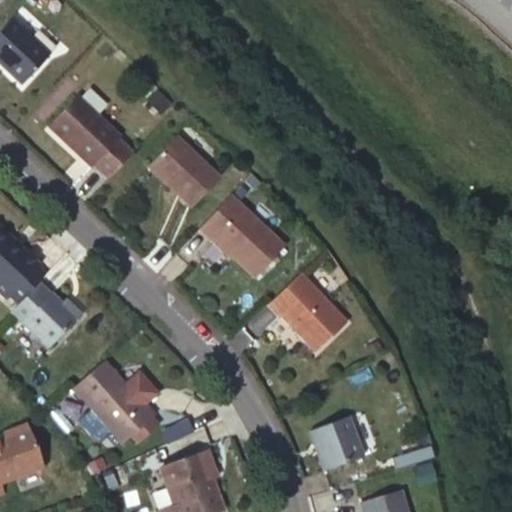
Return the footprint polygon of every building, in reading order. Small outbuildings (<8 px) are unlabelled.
[(49,54),(10,19),(0,30),(0,63),(22,84),(49,54)] [(119,137),(76,96),(47,126),(91,167),(119,137)] [(219,178),(176,137),(150,164),(169,182),(166,185),(191,208),(219,178)] [(169,182),(150,164),(147,167),(166,185),(169,182)] [(286,243),(232,192),(200,226),(212,237),(214,235),(257,275),(286,243)] [(20,252),(11,243),(12,239),(0,228),(0,293),(4,298),(8,294),(36,264),(22,250),(20,252)] [(36,264),(8,294),(18,303),(37,283),(46,273),(36,264)] [(346,321),(299,273),(266,305),(277,317),(279,314),(315,351),(346,321)] [(76,318),(50,293),(48,294),(37,283),(18,303),(9,312),(47,348),(76,318)] [(121,380),(103,360),(72,387),(121,442),(154,413),(143,401),(156,390),(135,367),(121,380)] [(96,441),(107,432),(92,413),(81,421),(96,441)] [(305,428),(320,468),(359,453),(344,413),(305,428)] [(0,493),(3,492),(0,485),(0,483),(42,466),(25,424),(9,430),(12,435),(0,439),(0,493)] [(217,511),(222,510),(210,479),(207,471),(212,470),(205,451),(158,468),(165,488),(173,507),(159,511),(217,511)] [(165,488),(158,468),(143,474),(150,493),(165,488)] [(406,511),(400,490),(359,502),(361,511),(406,511)]
